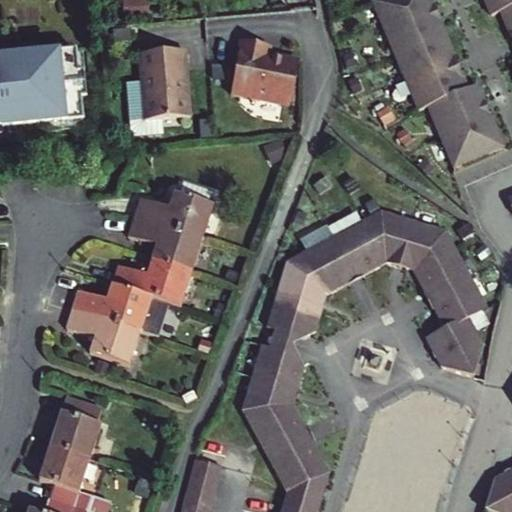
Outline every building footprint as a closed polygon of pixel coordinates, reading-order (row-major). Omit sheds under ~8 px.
[(0,0),(0,126),(80,119),(78,97),(84,96),(82,72),(76,72),(74,50),(0,57),(1,60),(0,60),(0,0)] [(435,6),(432,0),(375,0),(374,0),(420,110),(429,107),(455,168),(504,147),(490,113),(481,117),(477,106),(486,102),(479,85),(469,89),(462,72),(453,76),(449,65),(458,62),(440,19),(431,23),(426,10),(435,6)] [(511,0),(487,0),(493,16),(502,12),(511,34),(511,33),(511,0)] [(443,18),(437,5),(435,6),(426,10),(431,23),(440,19),(443,18)] [(272,45),(243,40),(234,94),(261,98),(262,98),(293,103),(301,59),(280,55),(280,57),(270,56),(272,45)] [(141,55),(148,122),(194,117),(187,51),(141,55)] [(462,72),(458,62),(449,65),(453,76),(462,72)] [(490,113),(486,102),(477,106),(481,117),(490,113)] [(167,207),(137,197),(131,216),(204,241),(215,208),(172,193),(167,207)] [(383,205),(366,213),(387,257),(412,266),(456,242),(446,223),(383,205)] [(387,257),(366,213),(337,227),(359,270),(386,257),(387,257)] [(125,236),(153,245),(148,261),(192,275),(204,241),(131,216),(125,236)] [(359,270),(337,227),(309,241),(331,284),(359,270)] [(277,286),(326,300),(331,284),(309,241),(288,251),(277,286)] [(428,296),(472,273),(456,242),(412,266),(428,296)] [(171,306),(181,310),(192,275),(148,261),(144,276),(114,267),(108,285),(171,306)] [(469,308),(486,300),(472,273),(428,296),(441,322),(469,309),(469,308)] [(103,300),(75,290),(69,310),(141,334),(159,340),(171,306),(108,285),(103,300)] [(326,300),(277,286),(270,310),(313,323),(320,320),(326,300)] [(441,322),(424,331),(439,360),(473,371),(484,337),(469,309),(441,322)] [(64,325),(92,335),(87,348),(132,364),(141,334),(69,310),(64,325)] [(306,350),(297,330),(313,323),(270,310),(262,337),(306,350)] [(306,350),(262,337),(254,364),(302,379),(309,356),(306,350)] [(298,394),(302,379),(254,364),(242,402),(252,419),(298,394)] [(437,511),(440,502),(436,500),(443,475),(447,476),(448,472),(455,447),(453,443),(464,438),(457,425),(462,423),(468,399),(443,391),(438,394),(432,381),(420,387),(418,381),(380,401),(382,407),(369,413),(375,425),(372,427),(364,454),(368,455),(361,480),(358,478),(348,511),(437,511)] [(197,400),(191,387),(178,394),(184,407),(197,400)] [(314,423),(298,394),(252,419),(269,449),(314,423)] [(102,409),(67,398),(50,448),(90,461),(102,426),(97,424),(102,409)] [(284,477),(330,452),(314,423),(269,449),(284,477)] [(50,448),(39,482),(54,488),(50,502),(80,511),(109,511),(112,505),(80,495),(90,461),(50,448)] [(219,458),(193,452),(190,466),(216,472),(219,458)] [(323,508),(335,461),(330,452),(284,477),(289,484),(285,498),(323,508)] [(487,504),(511,511),(511,461),(494,470),(491,484),(487,504)] [(216,472),(190,466),(187,477),(213,484),(216,472)] [(213,484),(187,477),(183,491),(209,498),(213,484)] [(209,498),(183,491),(180,504),(206,510),(209,498)] [(321,511),(323,508),(285,498),(281,511),(321,511)] [(80,511),(50,502),(46,511),(80,511)]
